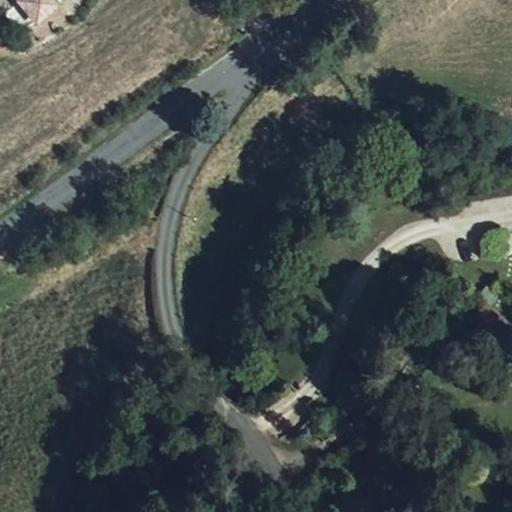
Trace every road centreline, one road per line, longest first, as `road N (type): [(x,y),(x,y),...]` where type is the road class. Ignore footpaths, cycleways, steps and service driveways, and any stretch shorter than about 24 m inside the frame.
road 1 (residential): [(292,511),(268,460),(191,380),(163,306),(166,215),(213,118),(210,88)]
road 2 (tertiary): [(0,235),(210,88)]
